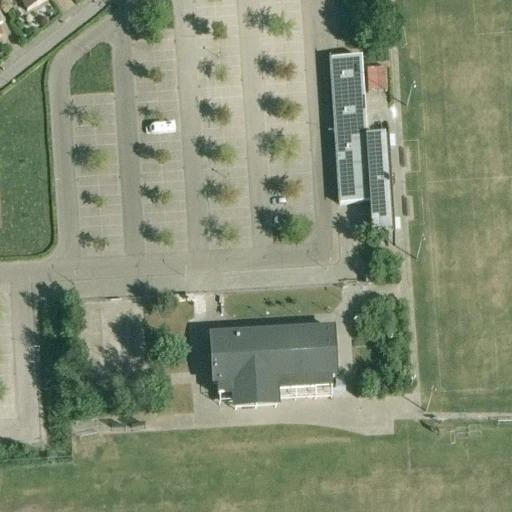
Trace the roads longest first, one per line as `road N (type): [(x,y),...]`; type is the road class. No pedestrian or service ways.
road 1 (unclassified): [(0,275),(68,269),(59,63),(139,0)]
road 2 (residential): [(0,81),(100,3)]
